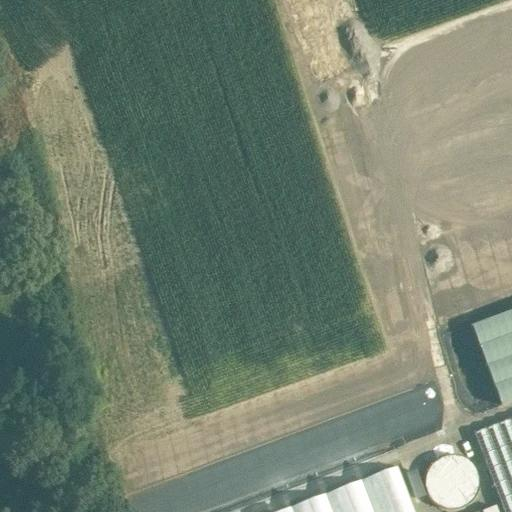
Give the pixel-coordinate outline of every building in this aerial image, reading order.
[(328,0),(286,0),(318,83),(354,69),(328,0)] [(77,271),(93,314),(183,281),(184,271),(173,270),(183,267),(178,254),(166,259),(159,240),(165,238),(151,237),(152,228),(146,227),(143,265),(120,264),(121,248),(103,246),(99,235),(87,240),(96,264),(77,271)] [(511,312),(470,329),(500,408),(511,403),(511,312)] [(511,511),(511,420),(472,436),(500,511),(511,511)] [(418,511),(402,468),(328,495),(334,511),(418,511)]
